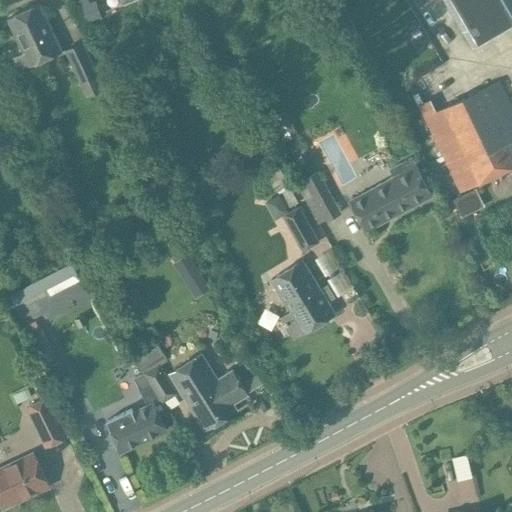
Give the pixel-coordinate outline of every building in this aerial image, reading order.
[(89,0),(80,0),(88,19),(100,15),(94,0),(92,0),(90,1),(89,0)] [(511,24),(511,0),(444,0),(472,47),(511,24)] [(62,51),(40,4),(8,19),(24,52),(14,58),(20,71),(62,51)] [(83,41),(65,50),(87,96),(105,88),(83,41)] [(511,141),(511,107),(499,81),(425,116),(462,192),(505,171),(495,150),(511,141)] [(298,135),(285,111),(268,120),(281,144),(298,135)] [(432,195),(412,157),(389,170),(393,177),(350,200),(367,231),(432,195)] [(319,242),(277,168),(266,174),(288,212),(283,215),(303,251),(319,242)] [(340,213),(318,172),(300,181),(321,221),(326,219),(327,220),(340,213)] [(96,198),(80,206),(86,218),(101,210),(96,198)] [(52,227),(26,239),(30,247),(56,235),(52,227)] [(181,241),(171,247),(179,258),(188,252),(181,241)] [(271,281),(291,313),(281,318),(294,339),(336,314),(303,261),(271,281)] [(71,263),(3,297),(9,308),(12,314),(47,296),(43,290),(47,288),(50,295),(80,279),(77,273),(71,263)] [(40,329),(36,321),(22,327),(27,336),(40,329)] [(42,328),(40,329),(27,336),(50,382),(65,375),(42,328)] [(159,344),(136,359),(144,372),(145,373),(154,387),(164,401),(167,399),(177,393),(168,378),(160,365),(168,360),(159,344)] [(202,356),(171,374),(195,413),(206,430),(238,410),(233,403),(248,394),(247,392),(242,384),(239,380),(233,369),(217,379),(202,356)] [(132,409),(106,421),(112,433),(121,452),(166,430),(158,414),(167,410),(164,401),(154,387),(145,373),(134,379),(147,406),(134,412),(132,409)] [(258,374),(242,384),(247,392),(263,382),(258,374)] [(28,388),(13,395),(17,403),(31,396),(28,388)] [(67,437),(47,397),(26,407),(46,447),(67,437)] [(82,432),(74,436),(80,447),(87,443),(82,432)] [(49,487),(33,452),(0,467),(0,495),(6,508),(49,487)] [(456,480),(471,477),(466,452),(450,455),(456,480)]
